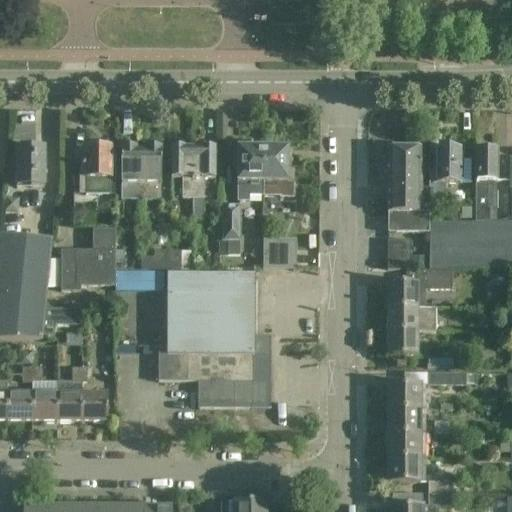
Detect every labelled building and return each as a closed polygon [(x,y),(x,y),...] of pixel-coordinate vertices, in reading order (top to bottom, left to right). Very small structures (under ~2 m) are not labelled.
[(85,169),(85,197),(111,197),(111,149),(100,149),(98,146),(90,146),(88,149),(85,149),(85,151),(79,151),(79,169),(85,169)] [(204,150),(194,150),(194,201),(194,220),(204,220),(204,180),(215,180),(215,150),(213,150),(213,147),(204,147),(204,150)] [(264,198),(264,185),(265,151),(264,150),(262,150),(260,148),(254,148),(252,150),(238,150),(238,204),(250,204),(250,198),(264,198)] [(266,151),(265,151),(264,185),(277,185),(277,189),(288,189),(288,151),(276,151),(274,148),(269,148),(266,151)] [(141,203),(141,200),(141,150),(121,149),(121,203),(141,203)] [(161,149),(141,150),(141,200),(141,203),(161,203),(161,149)] [(17,150),(17,190),(45,190),(45,150),(17,150)] [(194,201),(194,150),(171,150),(171,180),(182,180),(182,201),(194,201)] [(464,186),(464,153),(461,153),(461,152),(435,153),(435,174),(429,174),(429,190),(429,207),(440,207),(441,207),(443,206),(444,205),(445,204),(446,202),(447,200),(447,185),(464,186)] [(497,153),(476,152),(476,153),(475,153),(475,195),(477,195),(477,224),(496,224),(497,153)] [(387,216),(396,216),(396,233),(429,233),(429,223),(429,207),(429,190),(420,190),(420,153),(388,153),(387,216)] [(19,200),(6,200),(5,213),(19,214),(19,200)] [(223,243),(219,243),(219,258),(228,258),(228,243),(240,243),(240,209),(223,209),(223,243)] [(473,222),(474,210),(462,210),(462,221),(473,222)] [(307,216),(301,228),(313,233),(318,222),(307,216)] [(475,271),(476,271),(473,224),(429,223),(429,233),(428,274),(452,274),(475,273),(475,271)] [(476,271),(511,271),(511,223),(509,224),(496,224),(477,224),(473,224),(476,271)] [(61,253),(61,260),(53,260),(53,288),(60,288),(60,294),(80,294),(80,289),(115,289),(115,232),(93,232),(93,253),(61,253)] [(0,342),(43,343),(43,338),(46,312),(46,311),(52,242),(0,236),(0,342)] [(295,271),(294,243),(265,243),(265,271),(295,271)] [(387,273),(409,273),(409,243),(387,243),(387,273)] [(168,269),(169,252),(154,252),(154,259),(141,258),(141,270),(168,269)] [(194,269),(193,252),(169,252),(168,269),(194,269)] [(410,270),(427,271),(428,259),(410,258),(410,270)] [(421,274),(421,286),(387,286),(387,310),(426,311),(426,292),(452,292),(452,274),(428,274),(421,274)] [(270,411),(270,339),(254,339),(255,277),(169,277),(168,348),(159,348),(159,384),(198,385),(198,411),(270,411)] [(506,289),(488,289),(488,311),(506,311),(506,289)] [(426,311),(387,310),(387,335),(418,335),(435,335),(435,311),(426,311)] [(81,312),(46,311),(46,312),(43,338),(54,338),(55,328),(81,328),(81,312)] [(418,335),(387,335),(387,360),(418,359),(418,335)] [(67,348),(81,348),(81,337),(67,337),(67,348)] [(427,359),(427,371),(450,371),(449,359),(427,359)] [(82,386),(82,371),(74,372),(74,385),(82,386)] [(82,371),(82,386),(91,385),(91,372),(82,371)] [(33,385),(33,372),(24,372),(24,385),(33,385)] [(33,372),(33,385),(43,385),(43,372),(33,372)] [(386,413),(421,413),(421,389),(464,389),(464,376),(405,376),(405,389),(387,388),(386,413)] [(32,397),(7,397),(7,425),(32,425),(32,397)] [(57,397),(32,397),(32,425),(57,426),(57,397)] [(82,397),(57,397),(57,426),(83,426),(82,397)] [(108,397),(82,397),(83,426),(108,426),(108,397)] [(421,437),(421,413),(386,413),(386,437),(421,437)] [(434,437),(450,437),(450,426),(434,426),(434,437)] [(421,461),(421,437),(386,437),(386,461),(421,461)] [(420,487),(421,461),(386,461),(386,487),(420,487)] [(428,499),(452,499),(452,486),(428,486),(428,499)] [(452,511),(452,499),(428,499),(428,511),(439,511),(452,511)]
